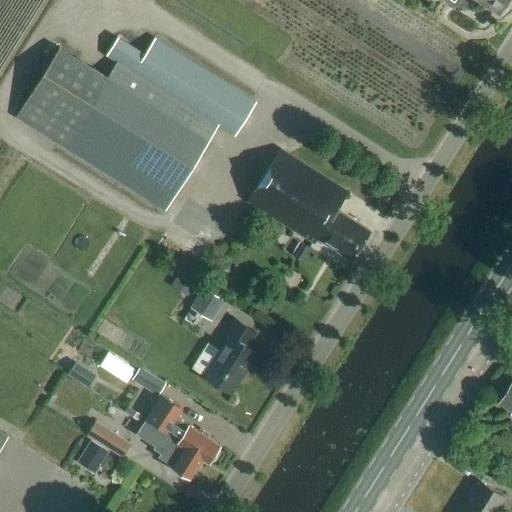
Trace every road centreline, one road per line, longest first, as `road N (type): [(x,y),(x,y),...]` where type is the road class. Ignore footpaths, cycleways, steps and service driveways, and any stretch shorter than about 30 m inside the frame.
road 1 (unclassified): [(220,511),(511,48)]
road 2 (primary): [(356,511),(511,266)]
